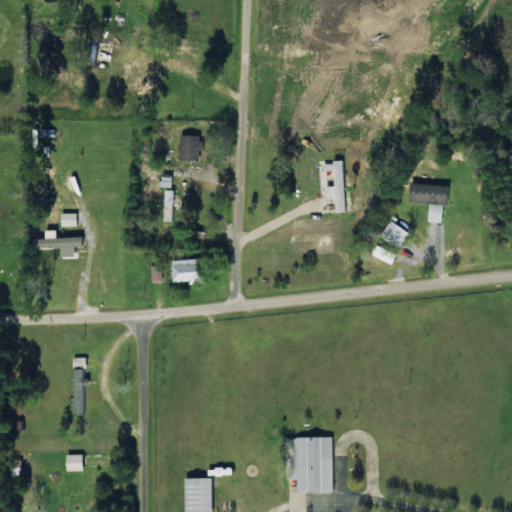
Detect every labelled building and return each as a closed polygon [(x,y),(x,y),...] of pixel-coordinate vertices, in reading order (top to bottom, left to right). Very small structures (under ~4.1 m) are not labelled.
[(158,95),(159,64),(129,63),(129,73),(135,73),(135,83),(144,83),(143,94),(158,95)] [(199,160),(199,135),(179,135),(179,160),(199,160)] [(324,173),(332,173),(333,185),(326,185),(327,198),(334,197),(335,211),(345,211),(343,160),(323,161),(324,173)] [(171,187),(171,175),(158,175),(158,187),(171,187)] [(427,221),(441,222),(441,204),(448,205),(449,184),(409,183),(408,201),(427,202),(427,221)] [(162,220),(172,221),(173,189),(163,188),(162,220)] [(76,212),(60,212),(60,225),(75,225),(76,212)] [(399,247),(408,230),(388,220),(379,237),(399,247)] [(55,236),(55,229),(43,229),(44,238),(37,238),(37,248),(59,248),(59,256),(76,256),(76,246),(83,246),(83,236),(55,236)] [(171,259),(172,283),(205,282),(204,258),(171,259)] [(161,280),(162,265),(151,265),(151,280),(161,280)] [(85,357),(72,357),(73,414),(85,414),(85,385),(86,385),(85,357)] [(331,435),(286,437),(287,479),(296,479),(296,491),(332,490),(331,435)] [(81,453),(65,454),(65,470),(82,470),(81,453)] [(20,459),(5,459),(5,476),(21,476),(20,459)] [(211,511),(211,476),(183,477),(184,511),(211,511)]
